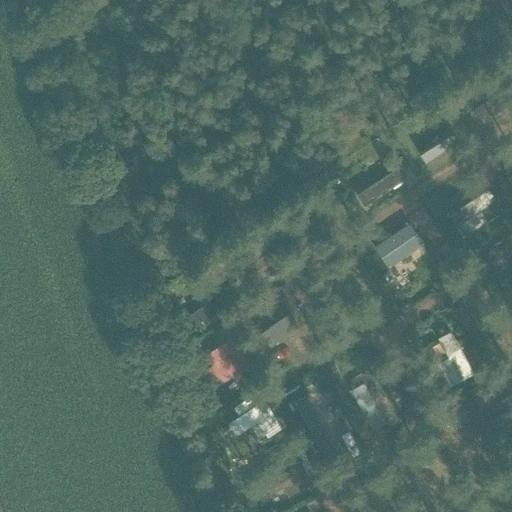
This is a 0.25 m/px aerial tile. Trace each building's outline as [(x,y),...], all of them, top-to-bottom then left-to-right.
[(446,198),(460,227),(478,218),(475,212),(487,206),(476,183),(446,198)] [(436,342),(458,382),(479,372),(457,331),(436,342)] [(511,384),(498,389),(504,406),(511,403),(511,384)] [(332,433),(311,395),(293,405),(314,443),(332,433)] [(266,400),(226,423),(242,449),(281,426),(266,400)]
